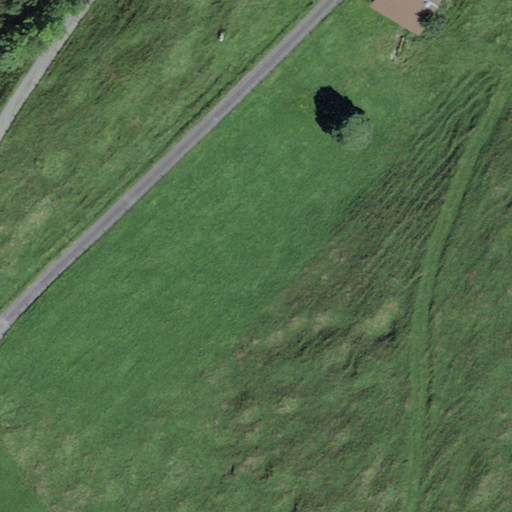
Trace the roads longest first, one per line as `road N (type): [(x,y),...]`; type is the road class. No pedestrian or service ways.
road 1 (track): [(0,322),(331,0)]
road 2 (unclassified): [(0,129),(89,0)]
